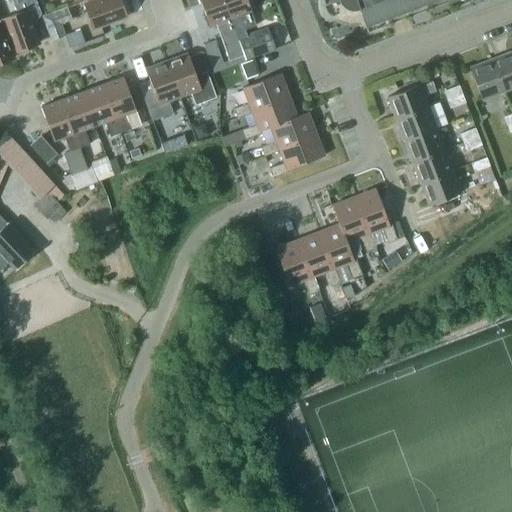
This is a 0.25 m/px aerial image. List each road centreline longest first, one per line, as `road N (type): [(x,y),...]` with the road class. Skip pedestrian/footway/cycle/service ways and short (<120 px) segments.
road 1 (residential): [(136,461),(124,413),(191,245),(234,212),(378,158),(346,75)]
road 2 (track): [(234,212),(287,351),(305,362),(511,221)]
road 3 (residential): [(511,11),(346,75)]
road 4 (track): [(146,356),(200,488)]
